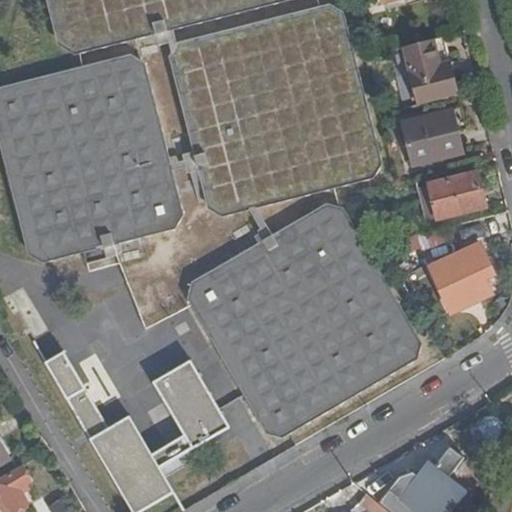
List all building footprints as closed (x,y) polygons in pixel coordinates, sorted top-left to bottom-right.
[(292,0),(46,0),(58,45),(75,55),(292,0)] [(222,217),(372,179),(382,164),(343,13),(328,5),(178,43),(169,59),(208,209),(222,217)] [(458,96),(442,37),(394,50),(410,109),(458,96)] [(112,245),(175,229),(183,215),(145,64),(130,56),(0,87),(0,145),(28,254),(44,263),(84,253),(86,264),(115,257),(112,245)] [(414,166),(463,154),(452,110),(402,122),(414,166)] [(486,207),(478,173),(430,185),(438,220),(486,207)] [(430,185),(417,189),(426,223),(438,220),(430,185)] [(267,434),(282,438),(417,361),(421,343),(343,209),(325,205),(192,283),(188,300),(267,434)] [(488,224),(468,229),(471,243),(491,238),(488,224)] [(411,251),(443,239),(439,228),(407,240),(411,251)] [(493,275),(480,247),(434,271),(448,298),(457,294),(464,306),(490,293),(484,280),(493,275)] [(158,465),(187,449),(230,425),(189,359),(151,381),(182,434),(151,453),(128,415),(107,427),(62,351),(43,362),(132,511),(141,511),(174,493),(164,476),(158,465)] [(386,473),(381,468),(358,481),(363,485),(366,482),(403,511),(404,511),(448,460),(458,468),(468,455),(445,437),(432,445),(406,475),(396,464),(386,473)] [(0,465),(9,460),(0,445),(0,465)] [(193,460),(187,449),(158,465),(164,476),(193,460)] [(0,511),(17,511),(29,505),(19,489),(31,482),(23,468),(0,480),(0,494),(0,511)] [(366,511),(387,511),(364,493),(356,503),(366,511)] [(75,511),(67,498),(50,507),(52,511),(75,511)]
